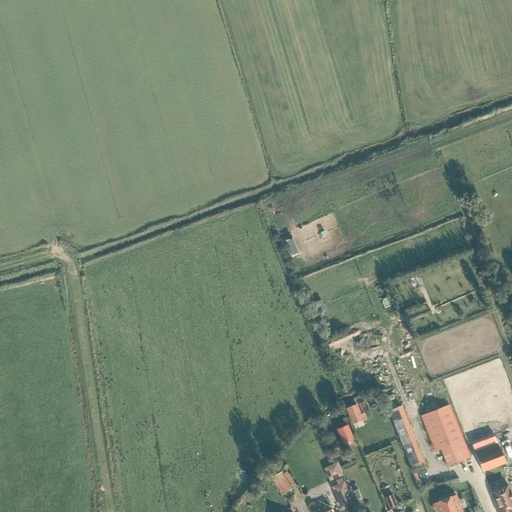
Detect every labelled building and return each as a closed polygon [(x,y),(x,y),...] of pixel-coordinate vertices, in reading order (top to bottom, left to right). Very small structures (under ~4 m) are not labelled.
[(354,423),(366,418),(364,413),(362,414),(358,404),(348,408),(354,423)] [(424,465),(401,406),(388,411),(411,469),(424,465)] [(447,466),(470,457),(449,406),(421,417),(435,451),(440,449),(447,466)] [(347,426),(337,430),(343,443),(353,439),(347,426)] [(499,434),(502,449),(508,448),(505,433),(499,434)] [(497,444),(475,452),(476,457),(482,472),(506,463),(500,448),(499,448),(497,444)] [(337,464),(327,469),(331,478),(341,473),(337,464)] [(279,473),(276,468),(269,472),(273,477),(272,478),(283,495),(292,489),(281,472),(279,473)] [(359,478),(350,482),(357,500),(367,495),(359,478)] [(511,510),(511,495),(508,486),(490,493),(497,511),(511,511),(511,510)] [(391,492),(384,495),(389,506),(396,503),(391,492)] [(461,511),(455,495),(432,504),(435,511),(461,511)]
